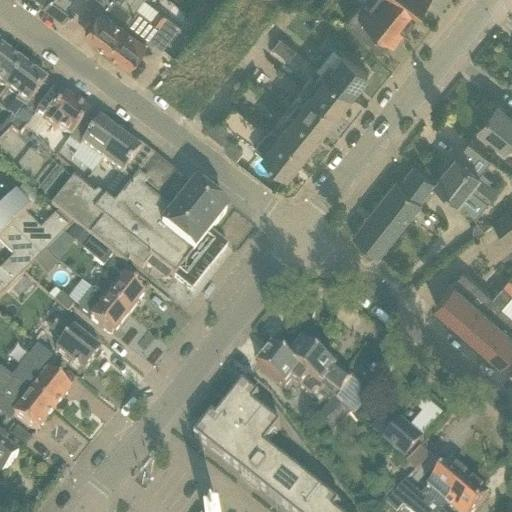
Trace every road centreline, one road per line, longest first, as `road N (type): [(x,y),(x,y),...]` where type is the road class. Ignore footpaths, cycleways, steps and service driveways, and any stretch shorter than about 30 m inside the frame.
road 1 (residential): [(299,231),(0,4)]
road 2 (residential): [(81,511),(299,231)]
road 3 (residential): [(299,231),(487,0)]
road 4 (residential): [(511,414),(299,231)]
